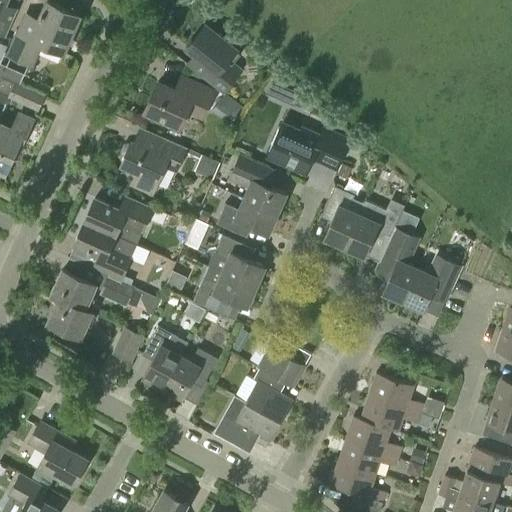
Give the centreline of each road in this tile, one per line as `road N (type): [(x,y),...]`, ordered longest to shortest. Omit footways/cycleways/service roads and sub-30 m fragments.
road 1 (residential): [(28,231),(121,55),(129,32),(121,0)]
road 2 (residential): [(377,321),(275,499)]
road 3 (residential): [(142,422),(10,347),(0,327)]
road 4 (residential): [(275,499),(142,422)]
